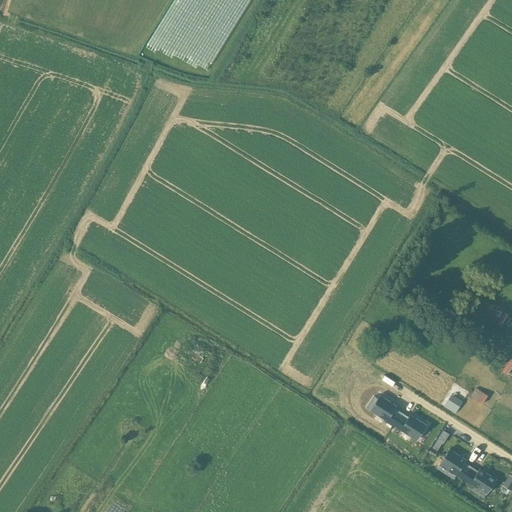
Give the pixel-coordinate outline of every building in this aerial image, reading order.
[(487,395),(476,388),(470,396),(482,404),(487,395)] [(371,410),(388,420),(398,406),(381,395),(371,410)] [(402,429),(419,440),(428,425),(411,414),(402,429)] [(437,440),(443,444),(449,434),(443,430),(437,440)] [(457,474),(466,459),(449,448),(440,463),(457,474)] [(471,483),(488,494),(498,479),(481,469),(471,483)] [(503,485),(511,490),(511,488),(511,475),(509,474),(503,485)]
